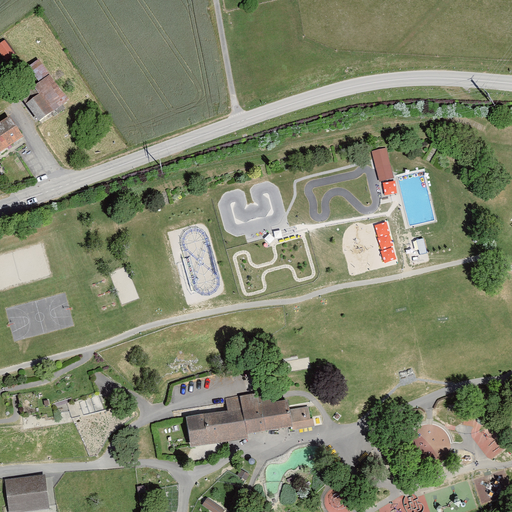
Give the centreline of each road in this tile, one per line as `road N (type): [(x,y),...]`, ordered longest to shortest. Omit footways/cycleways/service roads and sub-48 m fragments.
road 1 (tertiary): [(0,206),(330,93),(438,79),(511,86)]
road 2 (track): [(511,133),(453,122),(378,127),(119,200)]
road 3 (track): [(372,187),(363,169),(314,185),(309,198),(318,219),(332,194),(363,210),(376,204)]
road 4 (track): [(238,122),(215,0)]
